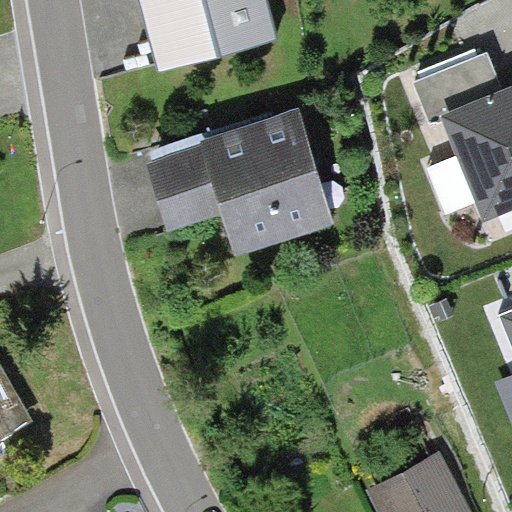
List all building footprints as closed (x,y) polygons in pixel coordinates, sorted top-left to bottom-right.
[(276,0),(142,0),(154,44),(279,11),(276,0)] [(511,68),(502,73),(489,41),(414,71),(433,119),(449,113),(485,203),(511,191),(511,68)] [(296,111),(141,161),(164,232),(214,215),(229,261),(334,226),(296,111)] [(444,176),(452,222),(480,217),(472,172),(444,176)] [(511,302),(503,306),(511,327),(511,302)] [(0,352),(0,432),(35,413),(0,352)] [(464,511),(435,455),(365,490),(376,511),(464,511)]
